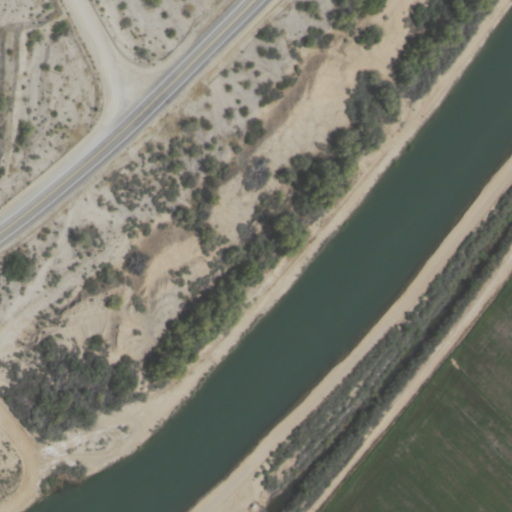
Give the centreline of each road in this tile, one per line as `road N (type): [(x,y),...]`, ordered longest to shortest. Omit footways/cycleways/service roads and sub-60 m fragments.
road 1 (trunk): [(0,236),(140,116),(256,0)]
road 2 (residential): [(140,116),(80,0)]
